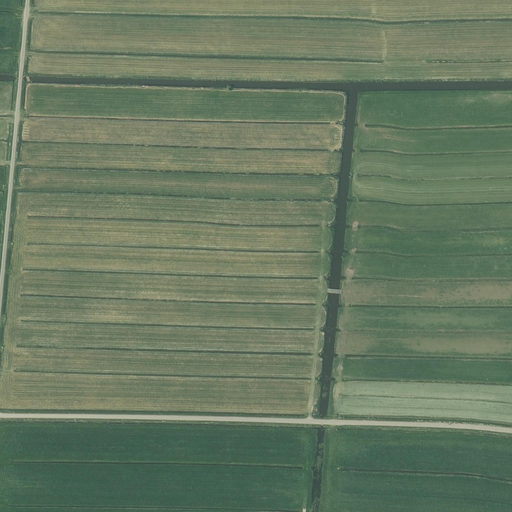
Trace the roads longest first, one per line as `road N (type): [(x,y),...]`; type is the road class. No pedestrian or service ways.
road 1 (unclassified): [(511,430),(0,415)]
road 2 (unclassified): [(0,297),(27,0)]
